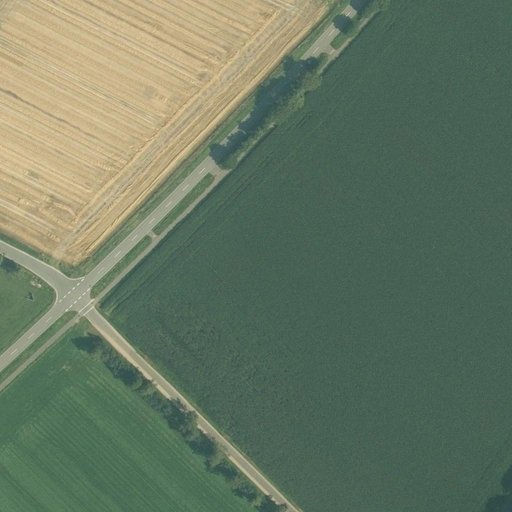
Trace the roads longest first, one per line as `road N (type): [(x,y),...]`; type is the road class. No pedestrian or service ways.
road 1 (tertiary): [(358,0),(72,296)]
road 2 (unclassified): [(291,511),(72,296)]
